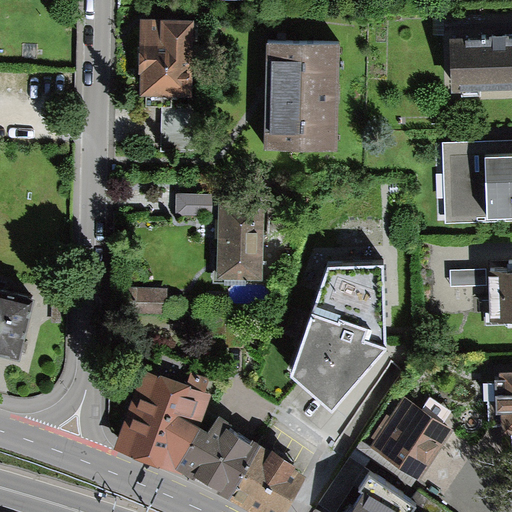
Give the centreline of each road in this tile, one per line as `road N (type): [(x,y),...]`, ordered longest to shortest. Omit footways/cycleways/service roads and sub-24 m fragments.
road 1 (residential): [(61,452),(87,374),(99,0)]
road 2 (primary): [(203,511),(61,452)]
